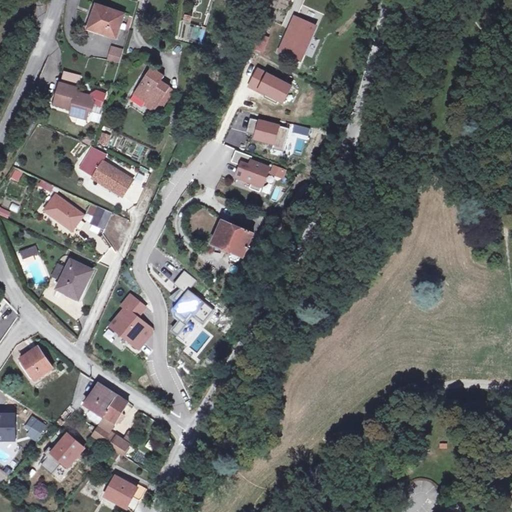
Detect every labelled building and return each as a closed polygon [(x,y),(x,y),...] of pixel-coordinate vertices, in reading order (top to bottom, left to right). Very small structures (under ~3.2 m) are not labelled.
[(117,38),(125,14),(97,4),(90,26),(106,32),(106,34),(117,38)] [(296,18),(281,51),(300,60),(304,51),(309,40),(315,27),(296,18)] [(198,43),(202,31),(183,25),(179,36),(198,43)] [(269,38),(260,35),(254,48),(263,52),(269,38)] [(319,44),(309,40),(304,51),(314,55),(319,44)] [(120,63),(123,50),(112,47),(109,60),(120,63)] [(170,87),(161,81),(165,76),(152,67),(134,94),(146,102),(145,105),(152,109),(157,102),(160,103),(170,87)] [(284,104),(292,82),(254,69),(246,90),(284,104)] [(78,89),(81,75),(64,71),(59,90),(67,86),(78,89)] [(92,113),(94,104),(102,107),(107,94),(97,90),(92,93),(91,96),(77,92),(78,89),(67,86),(59,90),(55,105),(75,111),(74,116),(87,120),(89,112),(92,113)] [(160,115),(176,91),(170,87),(160,103),(157,102),(152,109),(160,115)] [(257,135),(261,136),(260,140),(269,142),(268,148),(284,152),(290,129),(251,119),(247,133),(257,135)] [(308,135),(309,129),(295,125),(293,131),(308,135)] [(107,145),(110,136),(103,134),(100,143),(107,145)] [(91,146),(94,138),(90,137),(85,139),(84,142),(91,146)] [(194,151),(193,151),(198,140),(181,139),(175,154),(190,159),(194,151)] [(133,180),(103,162),(108,155),(93,148),(81,168),(95,177),(94,178),(123,196),(133,180)] [(260,191),(269,168),(250,161),(252,156),(235,150),(231,161),(242,165),(238,176),(253,181),(251,187),(260,191)] [(10,178),(19,182),(24,172),(14,168),(10,178)] [(41,180),(38,187),(51,193),(54,186),(41,180)] [(84,215),(57,195),(45,211),(73,231),(76,226),(81,220),(84,215)] [(95,217),(100,206),(92,203),(88,214),(95,217)] [(105,230),(113,213),(100,206),(95,217),(92,224),(105,230)] [(8,218),(10,213),(3,209),(0,214),(8,218)] [(80,229),(85,223),(81,220),(76,226),(80,229)] [(245,258),(254,234),(223,221),(213,244),(233,253),(231,257),(232,260),(237,261),(239,260),(241,256),(245,258)] [(38,253),(36,247),(22,253),(24,258),(38,253)] [(79,299),(93,271),(72,261),(68,268),(62,282),(58,289),(79,299)] [(62,282),(68,268),(58,263),(51,277),(62,282)] [(186,293),(196,280),(184,271),(174,284),(186,293)] [(213,310),(180,286),(170,299),(178,305),(172,313),(181,319),(173,330),(178,333),(188,319),(200,328),(213,310)] [(126,309),(113,327),(140,349),(151,335),(150,328),(138,317),(146,307),(132,296),(124,307),(126,309)] [(53,368),(39,347),(21,359),(35,380),(53,368)] [(105,416),(118,396),(100,384),(87,404),(105,416)] [(118,436),(111,431),(117,422),(121,415),(129,403),(118,396),(105,416),(92,436),(110,448),(110,447),(112,449),(121,454),(123,455),(129,446),(116,438),(118,436)] [(0,439),(16,440),(16,415),(0,415),(0,439)] [(42,432),(47,426),(38,421),(33,426),(42,432)] [(132,444),(137,436),(130,432),(125,439),(132,444)] [(83,461),(89,454),(83,449),(84,448),(68,435),(53,453),(68,466),(77,456),(83,461)] [(155,451),(159,443),(150,439),(145,447),(155,451)] [(117,460),(121,454),(112,449),(107,454),(117,460)] [(133,497),(138,488),(116,476),(105,497),(123,506),(129,495),(133,497)] [(142,499),(147,489),(139,485),(138,488),(133,497),(140,501),(142,499)] [(127,508),(133,497),(129,495),(123,506),(127,508)]
